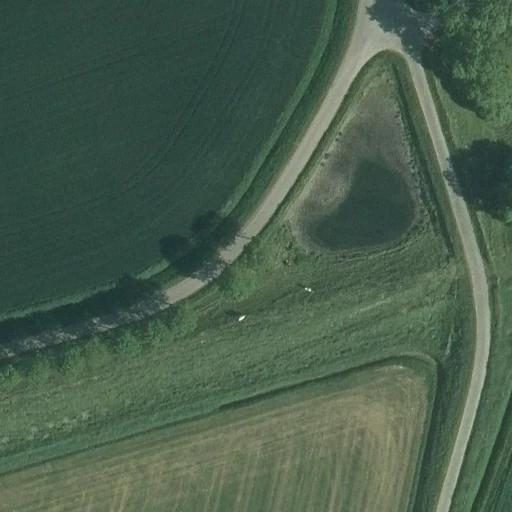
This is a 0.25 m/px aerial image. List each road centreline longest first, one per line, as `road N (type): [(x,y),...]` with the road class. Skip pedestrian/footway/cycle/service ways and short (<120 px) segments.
road 1 (unclassified): [(440,511),(480,374),(484,324),(477,277),(401,32),(370,18)]
road 2 (unclassified): [(0,353),(167,301),(221,262),(266,214),(317,133),(370,18)]
